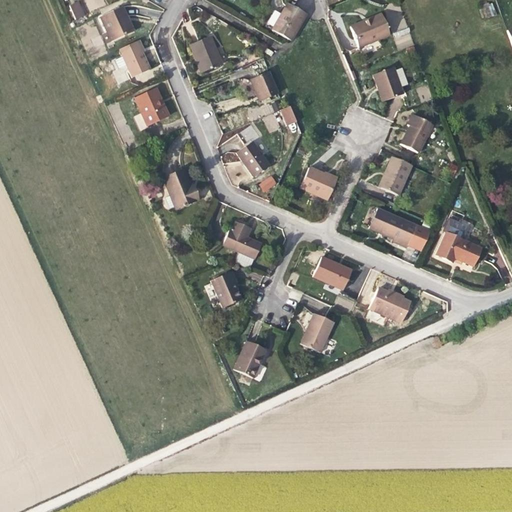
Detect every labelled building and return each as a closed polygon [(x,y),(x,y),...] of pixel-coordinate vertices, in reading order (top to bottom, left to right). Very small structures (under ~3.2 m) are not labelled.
[(83,16),(76,2),(68,6),(74,20),(83,16)] [(300,24),(305,14),(287,4),(272,30),(288,40),(296,27),(298,28),(300,24)] [(495,4),(483,4),(483,16),(494,16),(495,4)] [(131,32),(121,7),(100,17),(107,32),(109,31),(113,41),(131,32)] [(389,35),(380,14),(365,20),(349,27),(358,48),(389,35)] [(410,29),(393,32),(397,49),(413,46),(410,29)] [(221,65),(209,37),(189,45),(196,61),(197,61),(200,68),(202,73),(221,65)] [(141,53),(136,42),(119,49),(122,56),(113,60),(117,69),(126,65),(132,78),(149,70),(141,53)] [(393,67),(372,75),(377,88),(379,88),(384,101),(402,94),(400,88),(407,85),(401,68),(394,71),(393,67)] [(278,94),(268,72),(250,80),(255,93),(259,102),(278,94)] [(159,99),(155,89),(134,98),(147,126),(168,117),(161,104),(158,99),(159,99)] [(297,125),(289,107),(275,112),(283,131),(297,125)] [(273,113),(262,118),(269,133),(280,129),(273,113)] [(417,153),(431,125),(412,115),(406,126),(409,127),(407,130),(400,145),(417,153)] [(243,145),(258,137),(252,125),(237,133),(243,145)] [(269,166),(252,142),(235,153),(242,163),(252,178),(269,166)] [(410,166),(391,157),(384,174),(386,175),(380,189),(396,196),(410,166)] [(327,200),(336,180),(308,168),(299,188),(315,195),(327,200)] [(183,170),(162,178),(169,196),(164,198),(169,209),(174,207),(175,210),(198,201),(193,190),(191,191),(189,186),(183,170)] [(386,175),(384,174),(380,181),(377,187),(380,189),(386,175)] [(270,175),(258,185),(264,193),(277,183),(270,175)] [(406,248),(415,226),(376,209),(368,229),(385,236),(392,239),(391,241),(406,248)] [(249,229),(235,222),(231,232),(228,231),(222,245),(239,252),(236,259),(250,266),(260,245),(251,241),(245,238),(249,229)] [(472,267),(481,249),(445,233),(435,255),(451,263),(455,256),(458,258),(463,260),(462,262),(472,267)] [(337,265),(321,258),(312,277),(342,291),(351,271),(337,265)] [(250,266),(236,259),(234,263),(249,269),(250,266)] [(234,281),(231,272),(209,281),(222,308),(240,300),(235,288),(232,282),(234,281)] [(377,289),(368,309),(400,323),(409,303),(402,300),(403,298),(394,294),(393,296),(386,293),(377,289)] [(335,303),(350,310),(354,303),(339,295),(335,303)] [(319,353),(333,323),(312,314),(308,325),(299,344),(319,353)] [(262,356),(265,350),(245,341),(233,370),(252,379),(262,356)]
